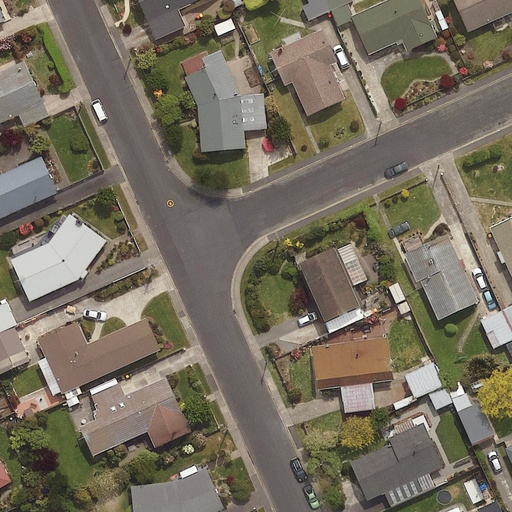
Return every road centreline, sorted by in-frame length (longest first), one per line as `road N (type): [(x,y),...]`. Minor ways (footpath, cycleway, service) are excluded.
road 1 (residential): [(511,98),(182,246)]
road 2 (residential): [(182,246),(299,511)]
road 3 (residential): [(71,0),(182,246)]
